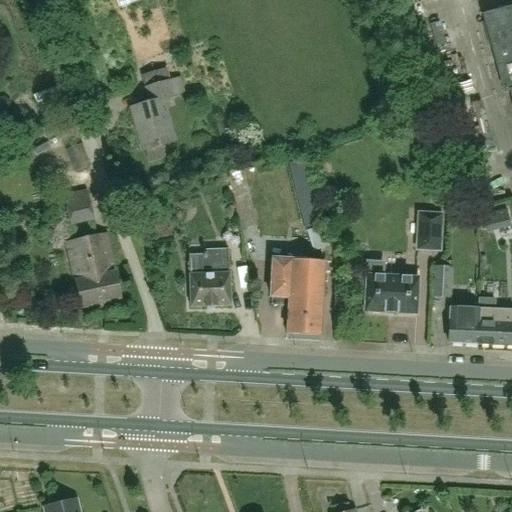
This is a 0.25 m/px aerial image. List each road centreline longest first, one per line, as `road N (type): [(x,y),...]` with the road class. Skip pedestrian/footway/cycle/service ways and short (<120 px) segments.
road 1 (unclassified): [(229,429),(236,450),(511,463)]
road 2 (unclassified): [(511,375),(239,358),(231,377)]
road 3 (primary): [(229,429),(511,447)]
road 4 (primary): [(511,392),(231,377)]
road 5 (unknown): [(511,181),(461,19)]
